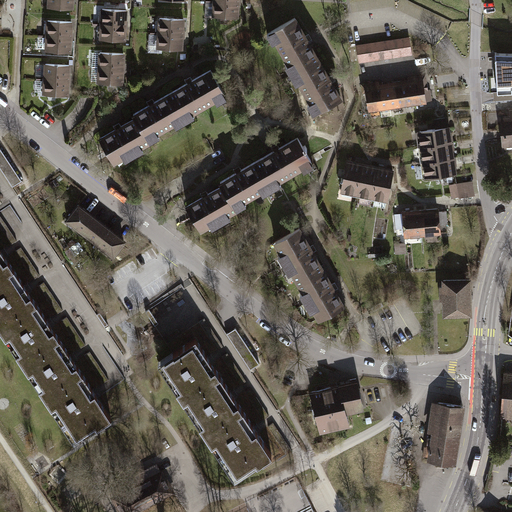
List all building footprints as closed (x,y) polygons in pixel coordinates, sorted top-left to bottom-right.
[(48,0),(48,8),(74,9),(74,0),(48,0)] [(215,4),(215,20),(240,21),(240,4),(215,4)] [(103,10),(103,26),(127,27),(128,11),(103,10)] [(159,20),(159,36),(183,37),(184,21),(159,20)] [(48,22),(47,37),(73,39),(74,24),(48,22)] [(321,63),(297,22),(268,39),(292,80),(321,63)] [(103,26),(102,43),(127,43),(127,27),(103,26)] [(391,38),(343,45),(345,59),(411,49),(409,35),(391,38)] [(159,36),(159,52),(183,53),(183,37),(159,36)] [(47,37),(46,52),(72,53),(73,39),(47,37)] [(511,49),(496,49),(498,88),(511,87),(511,49)] [(101,54),(101,71),(126,72),(126,55),(101,54)] [(344,102),(321,63),(292,80),(316,119),(344,102)] [(43,66),(42,81),(68,82),(68,67),(43,66)] [(208,69),(172,92),(190,122),(226,99),(208,69)] [(101,71),(100,87),(125,88),(126,72),(101,71)] [(414,109),(432,106),(430,97),(425,98),(423,87),(426,87),(424,78),(409,80),(410,84),(414,109)] [(42,81),(42,96),(67,96),(68,82),(42,81)] [(399,112),(414,109),(410,84),(395,87),(399,112)] [(371,117),(384,114),(379,89),(379,85),(364,88),(365,96),(367,96),(371,117)] [(384,114),(399,112),(395,87),(379,89),(384,114)] [(172,92),(135,115),(137,118),(153,145),(190,122),(172,92)] [(505,147),(511,146),(511,110),(511,118),(503,119),(505,147)] [(137,118),(101,141),(118,171),(155,148),(153,145),(137,118)] [(453,143),(451,127),(417,132),(420,148),(453,143)] [(299,137),(261,159),(275,183),(313,161),(299,137)] [(456,160),(453,143),(420,148),(422,165),(456,160)] [(0,148),(0,167),(13,187),(22,182),(0,148)] [(261,159),(222,181),(225,185),(237,206),(275,183),(261,159)] [(458,176),(456,160),(422,165),(425,181),(458,176)] [(343,197),(359,200),(366,169),(349,165),(343,197)] [(359,200),(375,204),(382,172),(366,169),(359,200)] [(375,204),(391,207),(398,176),(382,172),(375,204)] [(468,183),(458,184),(460,198),(471,196),(468,183)] [(225,185),(188,206),(202,229),(238,208),(237,206),(225,185)] [(63,224),(79,237),(94,218),(77,205),(63,224)] [(0,231),(0,228),(9,225),(3,213),(0,214),(0,241),(3,248),(7,246),(0,231)] [(426,240),(445,239),(445,233),(451,232),(450,218),(444,219),(443,215),(424,217),(426,240)] [(407,242),(426,240),(424,217),(405,218),(406,223),(398,224),(400,239),(407,238),(407,242)] [(79,237),(95,249),(110,230),(94,218),(79,237)] [(95,249),(111,262),(126,243),(110,230),(95,249)] [(323,270),(300,230),(274,245),(298,285),(323,270)] [(0,248),(0,281),(15,272),(0,248)] [(347,311),(323,270),(298,285),(322,326),(347,311)] [(15,272),(0,281),(0,333),(1,334),(39,309),(15,272)] [(471,314),(470,280),(444,280),(444,287),(440,287),(440,299),(444,299),(444,315),(471,314)] [(39,309),(1,334),(25,371),(63,346),(39,309)] [(215,352),(206,337),(216,330),(209,318),(196,326),(212,354),(215,352)] [(198,340),(156,366),(180,403),(221,377),(198,340)] [(63,346),(25,371),(49,408),(87,383),(63,346)] [(221,362),(219,363),(235,388),(238,386),(221,362)] [(501,415),(511,416),(511,372),(505,372),(501,415)] [(221,377),(180,403),(203,441),(245,415),(221,377)] [(365,410),(358,382),(339,386),(345,414),(365,410)] [(87,383),(49,408),(73,445),(112,420),(87,383)] [(345,414),(339,386),(311,393),(321,431),(348,424),(345,414)] [(465,406),(432,401),(427,431),(431,432),(427,460),(456,464),(465,406)] [(245,415),(203,441),(227,478),(268,452),(245,415)] [(118,511),(142,511),(176,494),(163,471),(162,471),(157,464),(135,476),(139,483),(111,498),(118,511)]
